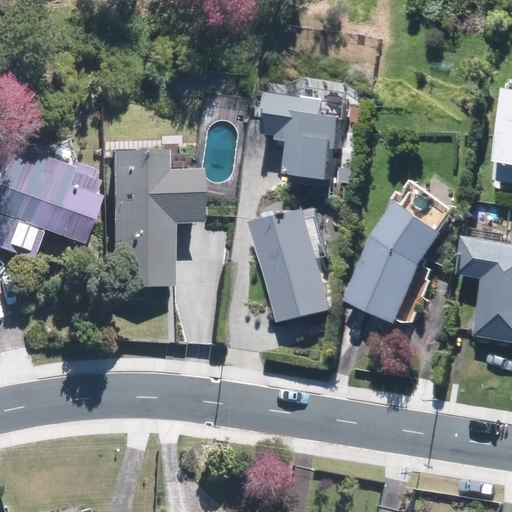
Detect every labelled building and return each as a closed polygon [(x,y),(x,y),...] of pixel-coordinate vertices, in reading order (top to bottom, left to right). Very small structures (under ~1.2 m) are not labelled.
[(511,92),(501,91),(492,166),(496,166),(494,182),(511,184),(511,92)] [(322,102),(264,95),(259,137),(274,139),(274,144),(285,145),(280,178),(324,184),(329,151),(335,152),(340,121),(320,118),(322,102)] [(65,176),(0,153),(0,249),(35,260),(43,234),(78,247),(93,202),(87,200),(92,185),(88,184),(93,172),(69,164),(65,176)] [(167,287),(164,228),(186,227),(184,177),(161,178),(160,155),(99,158),(106,290),(167,287)] [(371,239),(343,302),(394,325),(422,262),(441,239),(397,204),(371,239)] [(304,212),(250,226),(277,327),(331,313),(304,212)] [(511,345),(511,249),(461,242),(455,280),(482,284),(473,340),(511,345)]
